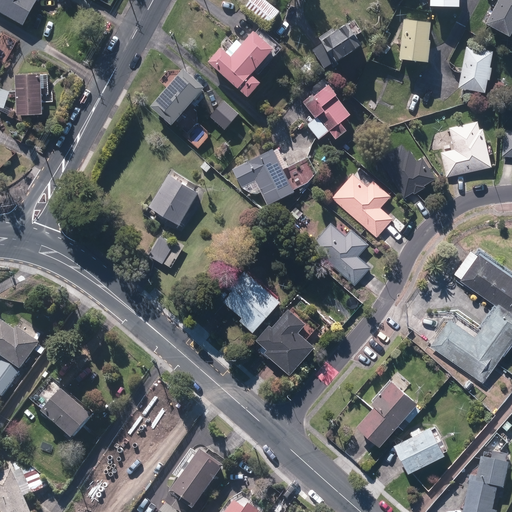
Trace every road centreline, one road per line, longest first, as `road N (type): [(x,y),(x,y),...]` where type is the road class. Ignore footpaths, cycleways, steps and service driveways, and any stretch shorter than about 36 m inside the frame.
road 1 (residential): [(277,434),(374,318),(434,221),(467,197),(511,190)]
road 2 (secondary): [(41,249),(111,291),(277,434)]
road 3 (tertiary): [(152,0),(63,164)]
